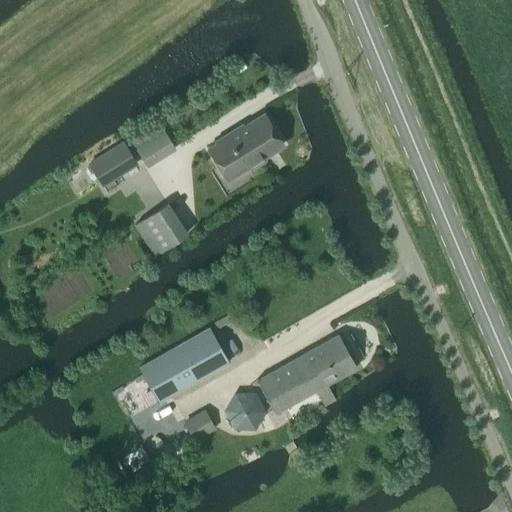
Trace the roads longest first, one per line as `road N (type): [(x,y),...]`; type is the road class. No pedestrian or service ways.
road 1 (unclassified): [(301,0),(511,491)]
road 2 (secondary): [(511,366),(352,0)]
